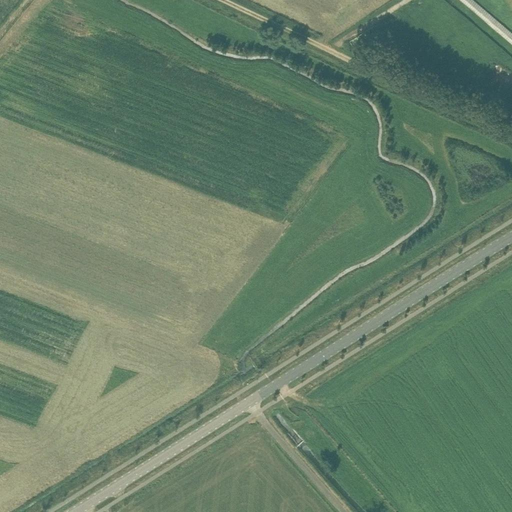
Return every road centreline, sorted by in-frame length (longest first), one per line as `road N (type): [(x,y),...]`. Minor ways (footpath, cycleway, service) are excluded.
road 1 (tertiary): [(75,511),(511,236)]
road 2 (track): [(227,0),(511,133)]
